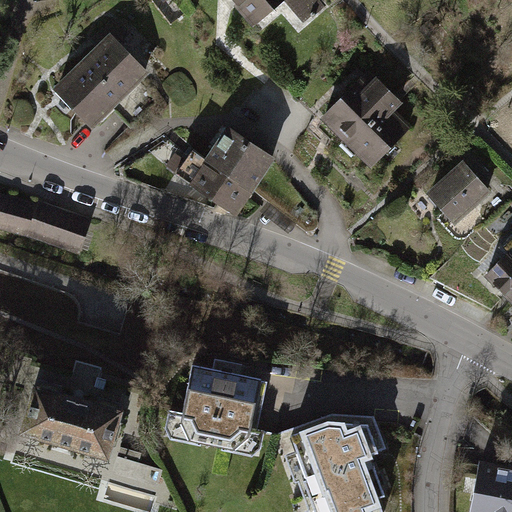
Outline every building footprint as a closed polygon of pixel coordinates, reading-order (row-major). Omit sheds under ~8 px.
[(230,0),(262,37),(287,16),(305,38),(329,17),(314,0),(230,0)] [(152,74),(113,32),(52,87),(91,130),(152,74)] [(364,89),(353,79),(320,114),(375,166),(410,130),(394,115),(406,102),(378,75),(364,89)] [(277,156),(229,125),(206,159),(254,190),(277,156)] [(189,185),(206,159),(194,152),(176,177),(189,185)] [(236,216),(254,190),(206,159),(189,185),(236,216)] [(429,193),(453,220),(487,189),(464,163),(429,193)] [(38,202),(0,190),(0,224),(26,232),(38,202)] [(93,217),(39,197),(38,202),(26,232),(80,251),(93,217)] [(511,299),(511,250),(504,244),(479,274),(511,301),(511,299)] [(268,377),(197,364),(179,440),(252,461),(268,377)] [(44,382),(28,430),(115,461),(132,412),(44,382)] [(332,418),(294,435),(299,450),(287,455),(296,483),(300,482),(311,511),(308,511),(385,511),(367,460),(378,456),(366,423),(353,427),(349,420),(332,418)] [(158,497),(169,466),(120,449),(109,481),(158,497)] [(511,511),(511,465),(476,460),(466,511),(511,511)]
